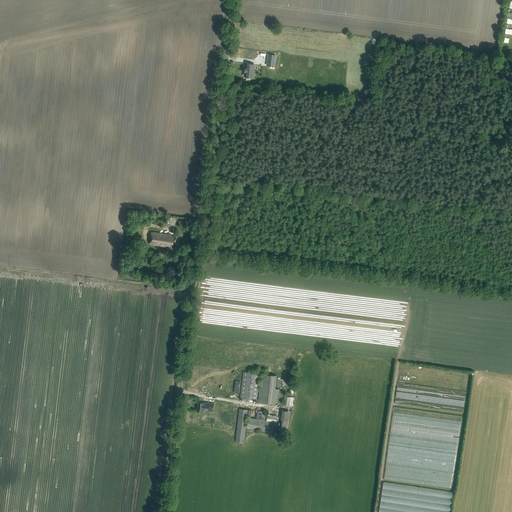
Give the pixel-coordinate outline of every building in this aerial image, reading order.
[(271,30),(270,35),(274,36),(274,38),(283,39),(285,31),(275,29),(275,30),(271,30)] [(292,29),(292,37),(309,39),(310,31),(292,29)] [(257,48),(257,50),(284,53),(285,44),(254,40),(253,47),(257,48)] [(268,54),(266,65),(273,66),(275,55),(268,54)] [(244,72),(245,73),(244,75),(245,75),(245,76),(252,77),(254,65),(247,63),(246,67),(245,67),(244,72)] [(177,238),(176,237),(173,236),(173,235),(151,232),(149,244),(175,248),(175,246),(177,247),(178,241),(176,241),(176,240),(177,238)] [(240,398),(257,400),(260,373),(243,371),(240,398)] [(261,374),(258,402),(278,404),(279,389),(276,388),(277,375),(261,374)] [(206,402),(206,403),(198,402),(197,410),(205,411),(205,410),(213,412),(214,403),(206,402)] [(244,442),(248,409),(239,408),(235,441),(244,442)] [(285,409),(282,431),(290,432),(293,410),(285,409)] [(266,420),(248,417),(247,428),(275,433),(277,422),(276,422),(277,416),(267,414),(266,420)] [(384,482),(379,511),(451,511),(454,491),(384,482)]
